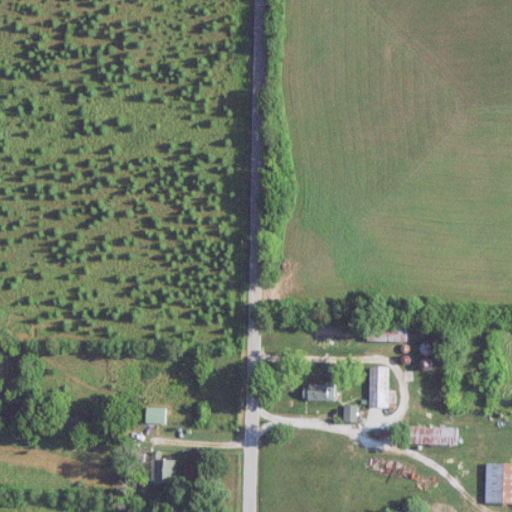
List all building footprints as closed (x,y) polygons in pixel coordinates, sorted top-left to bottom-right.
[(408,342),(408,320),(367,320),(367,342),(408,342)] [(389,368),(370,368),(370,408),(397,408),(397,391),(389,391),(389,368)] [(336,386),(304,384),(303,400),(335,401),(336,386)] [(345,422),(358,422),(358,406),(345,406),(345,422)] [(166,424),(166,408),(146,408),(146,424),(166,424)] [(458,445),(458,428),(410,428),(410,445),(458,445)] [(177,484),(177,460),(162,460),(162,452),(152,452),(152,483),(177,484)] [(511,464),(487,464),(486,504),(511,504),(511,464)]
